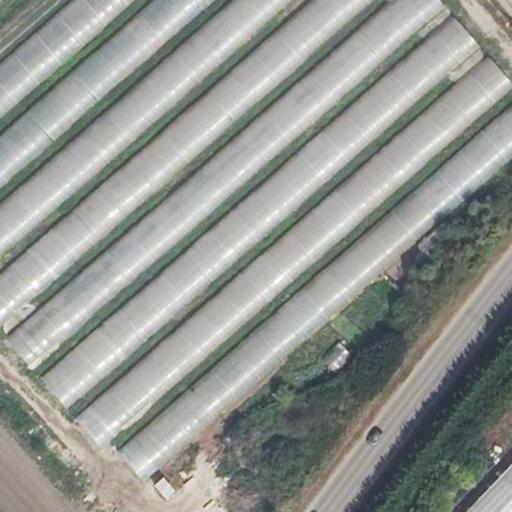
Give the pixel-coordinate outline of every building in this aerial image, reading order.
[(0,254),(293,0),(228,0),(0,198),(0,254)] [(0,190),(216,0),(151,0),(0,133),(0,190)] [(0,123),(138,0),(69,0),(0,62),(0,123)] [(0,330),(377,0),(310,0),(0,272),(0,330)] [(444,10),(435,0),(389,0),(5,336),(35,371),(444,10)] [(452,14),(38,380),(67,414),(479,46),(452,14)] [(511,86),(486,60),(74,419),(103,451),(511,90),(511,86)] [(511,157),(511,101),(115,449),(141,483),(511,157)] [(340,345),(320,357),(328,370),(348,358),(340,345)] [(511,511),(511,467),(468,511),(511,511)]
